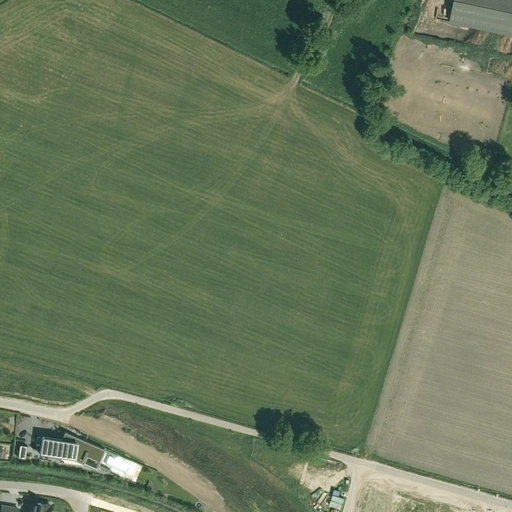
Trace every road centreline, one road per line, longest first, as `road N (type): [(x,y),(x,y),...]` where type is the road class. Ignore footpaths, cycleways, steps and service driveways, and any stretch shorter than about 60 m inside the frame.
road 1 (unclassified): [(360,462),(113,393),(58,414),(0,402)]
road 2 (unclassified): [(500,502),(360,462)]
